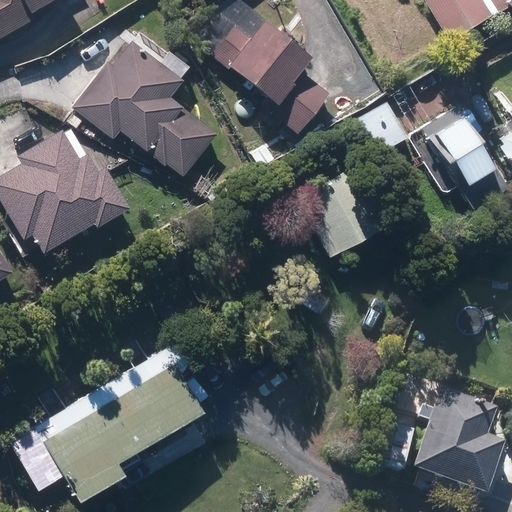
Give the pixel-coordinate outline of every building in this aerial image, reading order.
[(0,0),(0,38),(57,3),(54,0),(0,0)] [(219,0),(191,37),(248,79),(240,90),(253,99),(260,89),(275,100),(267,110),(299,134),(330,93),(300,70),(312,55),(239,0),(219,0)] [(511,3),(511,0),(420,0),(445,42),(511,3)] [(215,134),(169,94),(181,79),(132,37),(76,104),(114,136),(120,128),(165,166),(167,163),(181,175),(215,134)] [(409,138),(386,101),(348,123),(371,161),(409,138)] [(509,185),(464,113),(426,137),(472,209),(509,185)] [(20,160),(0,171),(0,195),(25,238),(29,236),(40,255),(129,203),(106,163),(99,168),(89,152),(80,157),(63,127),(17,154),(20,160)] [(511,128),(500,136),(511,157),(511,128)] [(350,167),(296,197),(329,257),(384,227),(350,167)] [(0,274),(11,269),(0,248),(0,274)] [(163,347),(9,438),(39,489),(64,474),(79,499),(127,471),(119,457),(200,410),(163,347)] [(422,406),(417,421),(428,425),(413,469),(486,495),(504,442),(488,437),(499,405),(442,385),(433,410),(422,406)] [(400,474),(414,432),(387,423),(373,465),(400,474)]
